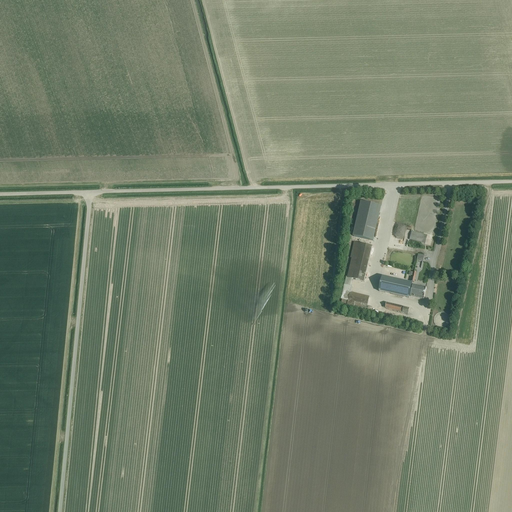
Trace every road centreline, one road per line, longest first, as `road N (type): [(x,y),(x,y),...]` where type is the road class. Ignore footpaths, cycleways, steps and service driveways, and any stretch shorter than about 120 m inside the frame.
road 1 (unclassified): [(0,195),(511,182)]
road 2 (track): [(59,511),(90,193)]
road 3 (track): [(391,511),(425,330)]
